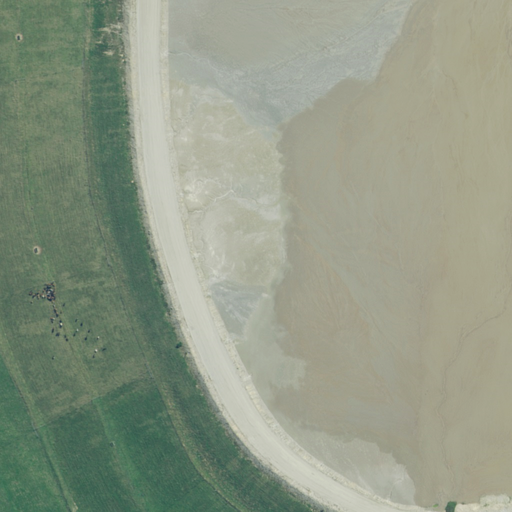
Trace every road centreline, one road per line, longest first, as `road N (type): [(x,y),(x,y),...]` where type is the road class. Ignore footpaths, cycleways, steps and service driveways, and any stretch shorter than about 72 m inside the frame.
road 1 (track): [(380,511),(308,474),(261,434),(223,371),(178,253),(158,158),(151,0)]
road 2 (track): [(94,0),(87,107),(94,187),(113,265),(197,468),(245,511)]
road 3 (track): [(150,511),(56,299),(25,200),(19,0)]
road 4 (track): [(0,336),(75,511)]
